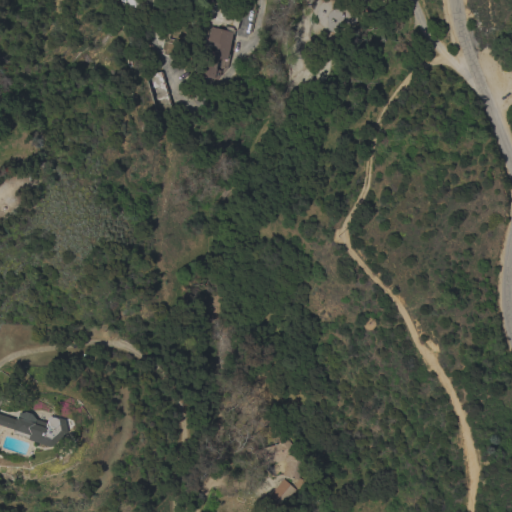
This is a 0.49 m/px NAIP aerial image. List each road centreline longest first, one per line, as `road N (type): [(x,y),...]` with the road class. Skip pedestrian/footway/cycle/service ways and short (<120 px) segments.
road 1 (track): [(479,79),(434,59),(408,74),(370,140),(341,234),(399,308),(455,404),(472,475),(469,511)]
road 2 (residential): [(181,511),(181,419),(133,355),(79,342),(0,364)]
road 3 (residential): [(148,0),(180,104),(209,97),(234,71),(263,0)]
road 4 (track): [(511,322),(511,250),(489,95)]
